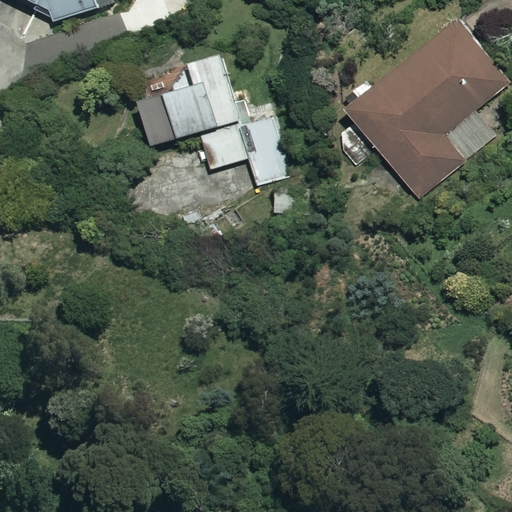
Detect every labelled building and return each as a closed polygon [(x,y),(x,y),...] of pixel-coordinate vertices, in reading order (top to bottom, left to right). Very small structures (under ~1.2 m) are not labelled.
[(38,0),(55,10),(59,21),(112,3),(111,0),(38,0)] [(477,111),(511,84),(511,78),(463,16),(350,106),(422,197),(498,137),(477,111)] [(160,142),(244,116),(224,52),(194,61),(201,84),(147,101),(160,142)] [(270,116),(204,136),(214,167),(251,156),(260,185),(288,176),(270,116)] [(276,188),(277,214),(298,214),(297,187),(276,188)]
